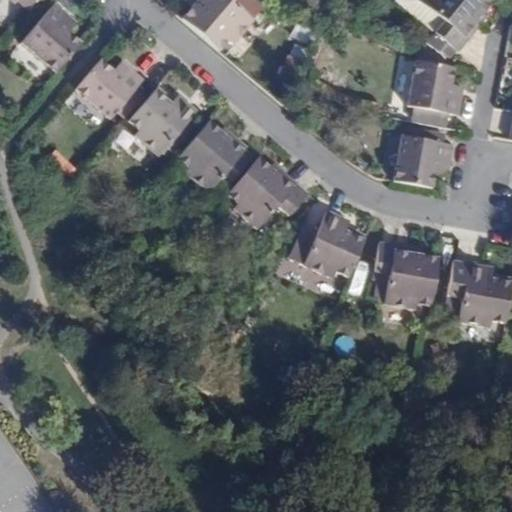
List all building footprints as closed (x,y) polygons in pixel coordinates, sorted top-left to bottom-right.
[(191,9),(181,21),(217,52),(227,41),(231,45),(252,21),(227,0),(191,0),(199,7),(195,12),(191,9)] [(187,5),(191,9),(195,12),(199,7),(191,0),(187,5)] [(443,24),(413,0),(395,0),(393,2),(432,34),(434,35),(443,24)] [(490,2),(487,0),(413,0),(443,24),(434,35),(432,34),(424,44),(438,56),(440,54),(447,45),(455,52),(479,23),(471,16),(476,10),(480,14),(490,2)] [(54,74),(80,45),(66,33),(60,28),(68,19),(53,6),(20,45),(54,74)] [(484,17),(480,14),(476,10),(471,16),(479,23),(484,17)] [(60,28),(66,33),(74,24),(68,19),(60,28)] [(448,61),(455,52),(447,45),(440,54),(448,61)] [(113,73),(99,61),(73,91),(108,121),(115,114),(122,120),(142,97),(134,91),(142,82),(127,69),(119,78),(113,73)] [(446,114),(457,116),(459,106),(460,98),(447,95),(449,87),(452,69),(414,62),(405,108),(411,109),(409,119),(430,123),(430,121),(432,112),(446,114)] [(121,64),(113,73),(119,78),(127,69),(121,64)] [(447,95),(460,98),(462,89),(449,87),(447,95)] [(172,102),(156,88),(153,91),(165,101),(162,104),(167,108),(172,102)] [(165,101),(153,91),(126,123),(138,132),(133,137),(156,157),(194,112),(177,97),(172,102),(167,108),(162,104),(165,101)] [(445,123),(446,114),(432,112),(430,121),(445,123)] [(219,133),(207,123),(175,160),(186,169),(182,173),(206,194),(214,185),(223,192),(252,159),(243,151),(245,148),(227,132),(220,140),(216,137),(219,133)] [(223,129),(219,133),(216,137),(220,140),(227,132),(223,129)] [(409,132),(407,139),(426,142),(428,135),(409,132)] [(399,137),(391,182),(431,189),(434,172),(435,164),(448,166),(452,147),(442,145),(443,137),(428,134),(428,135),(426,142),(407,139),(399,137)] [(270,169),(257,158),(225,195),(236,204),(232,209),(257,230),(274,211),(285,221),(307,196),(277,170),(270,178),(266,174),(270,169)] [(435,164),(434,172),(446,175),(448,166),(435,164)] [(273,166),(270,169),(266,174),(270,178),(277,170),(273,166)] [(334,272),(347,278),(364,241),(347,233),(346,237),(342,235),(345,228),(348,221),(326,211),(315,234),(302,228),(288,260),(301,266),(330,279),(334,272)] [(364,241),(365,237),(345,228),(342,235),(346,237),(347,233),(364,241)] [(429,307),(437,259),(421,256),(420,260),(414,259),(416,250),(379,243),(374,271),(389,274),(386,287),(377,286),(374,301),(383,303),(383,306),(414,312),(416,304),(429,307)] [(503,325),(510,285),(494,282),(494,285),(488,284),(490,276),(491,270),(451,263),(441,320),(455,322),(455,324),(486,330),(488,323),(503,325)] [(378,280),(377,286),(386,287),(389,274),(374,271),(372,279),(378,280)] [(510,285),(511,280),(490,276),(488,284),(494,285),(494,282),(510,285)]
